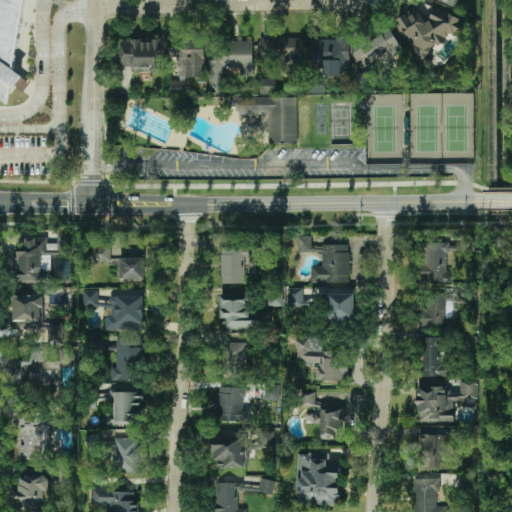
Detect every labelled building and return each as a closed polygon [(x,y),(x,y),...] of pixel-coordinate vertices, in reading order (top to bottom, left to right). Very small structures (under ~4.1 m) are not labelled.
[(0,0),(5,0),(3,17),(13,19),(4,89),(0,88),(0,0)] [(451,8),(441,13),(438,9),(423,18),(417,7),(395,20),(417,58),(453,38),(452,37),(464,31),(451,8)] [(370,65),(401,50),(392,29),(360,43),(370,65)] [(285,72),(303,73),(304,37),(259,36),(259,60),(286,61),(285,72)] [(160,40),(119,38),(118,69),(160,70),(160,40)] [(312,38),(311,65),(323,66),(323,75),(349,75),(350,38),(312,38)] [(204,40),(168,41),(169,58),(177,58),(177,77),(205,76),(204,40)] [(184,95),(185,79),(169,78),(168,95),(184,95)] [(276,78),(260,78),(259,93),(275,93),(276,78)] [(234,113),(257,114),(258,98),(235,96),(234,113)] [(297,97),(268,97),(269,144),(298,143),(297,97)] [(71,257),(72,234),(57,234),(57,243),(47,243),(47,237),(25,237),(24,246),(17,246),(17,282),(41,282),(41,271),(50,271),(50,256),(71,257)] [(450,282),(450,270),(446,270),(446,250),(474,251),(474,234),(459,234),(459,242),(427,242),(427,260),(421,260),(421,282),(450,282)] [(311,235),(297,235),(298,252),(321,251),(321,247),(311,247),(311,235)] [(311,283),(349,282),(349,244),(322,245),(322,266),(310,266),(311,283)] [(111,246),(92,247),(92,263),(111,263),(111,246)] [(246,283),(245,247),(220,247),(221,284),(246,283)] [(144,280),(145,258),(119,257),(119,279),(144,280)] [(303,288),(287,288),(287,304),(303,304),(303,288)] [(13,329),(43,328),(42,289),(13,289),(13,329)] [(143,296),(110,295),(110,302),(98,302),(98,289),(83,289),(83,306),(105,307),(105,330),(143,330),(143,296)] [(283,306),(282,291),(267,292),(268,306),(283,306)] [(354,293),(329,294),(329,322),(354,321),(354,293)] [(220,318),(226,318),(226,329),(267,329),(267,311),(249,311),(249,294),(220,294),(220,318)] [(422,294),(421,326),(454,327),(455,295),(422,294)] [(63,344),(63,324),(45,324),(46,344),(63,344)] [(316,380),(347,380),(347,351),(320,351),(320,337),(296,337),(296,364),(316,364),(316,380)] [(420,376),(450,377),(450,365),(444,365),(445,337),(421,337),(420,376)] [(142,340),(116,340),(116,368),(111,368),(111,380),(143,379),(142,340)] [(223,370),(246,370),(247,342),(224,342),(223,370)] [(417,422),(453,422),(453,401),(464,401),(464,407),(477,407),(477,381),(459,381),(459,392),(448,392),(448,386),(417,386),(417,422)] [(279,400),(279,384),(265,384),(264,399),(279,400)] [(113,387),(114,421),(144,420),(143,386),(113,387)] [(216,420),(249,422),(250,408),(244,407),(244,388),(217,387),(216,420)] [(320,439),(334,439),(334,429),(344,429),(343,405),(315,406),(314,391),(300,391),(301,405),(314,405),(314,423),(319,423),(320,439)] [(53,413),(19,413),(19,458),(53,458),(53,413)] [(213,467),(246,467),(247,430),(214,429),(213,467)] [(274,446),(273,431),(253,432),(253,447),(274,446)] [(88,450),(99,449),(98,433),(86,434),(88,450)] [(416,469),(439,469),(439,457),(446,457),(447,434),(417,434),(416,469)] [(138,473),(139,438),(113,437),(113,473),(138,473)] [(339,505),(340,460),(329,460),(329,453),(298,452),(296,504),(339,505)] [(48,511),(48,475),(19,476),(19,493),(15,493),(15,511),(48,511)] [(275,481),(261,478),(258,491),(272,494),(275,481)] [(413,511),(445,511),(445,506),(436,506),(436,492),(440,492),(440,478),(413,478),(413,511)] [(246,511),(246,508),(238,508),(238,489),(242,489),(242,482),(215,483),(215,511),(246,511)] [(93,504),(108,504),(108,511),(137,511),(137,490),(93,490),(93,504)]
